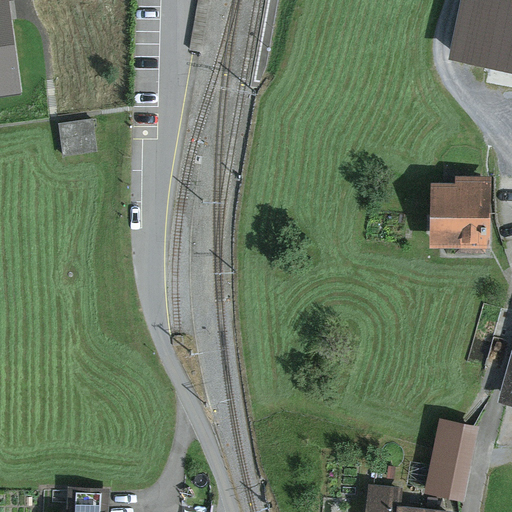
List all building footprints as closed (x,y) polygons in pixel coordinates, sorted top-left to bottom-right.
[(0,0),(0,91),(17,90),(4,0),(0,0)] [(511,0),(463,0),(451,61),(511,73),(511,0)] [(431,189),(431,236),(487,237),(487,189),(431,189)] [(511,351),(498,397),(511,401),(511,351)] [(471,423),(438,417),(426,487),(459,492),(471,423)] [(72,489),(71,511),(105,511),(107,491),(72,489)]
